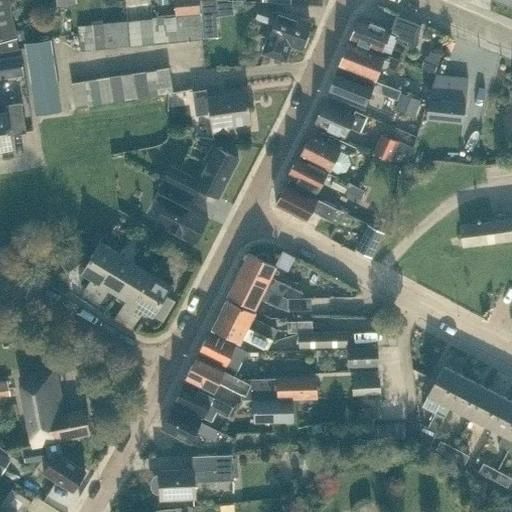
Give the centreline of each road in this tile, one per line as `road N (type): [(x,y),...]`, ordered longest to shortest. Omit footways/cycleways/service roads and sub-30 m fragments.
road 1 (residential): [(249,211),(511,354)]
road 2 (residential): [(249,211),(346,0)]
road 3 (residential): [(0,277),(166,370)]
road 4 (residential): [(166,370),(249,211)]
road 5 (residential): [(89,511),(166,370)]
